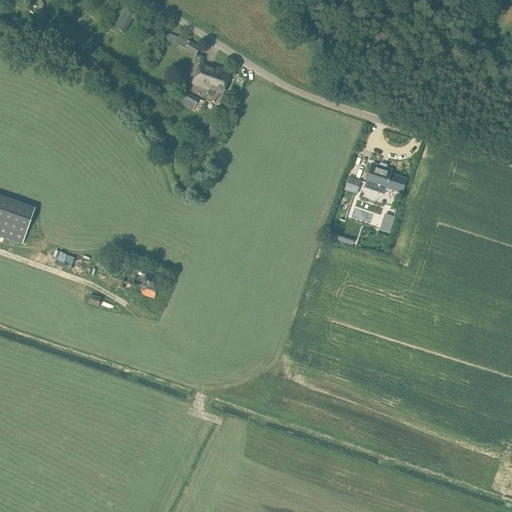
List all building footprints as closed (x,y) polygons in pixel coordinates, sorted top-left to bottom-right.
[(44,8),(44,7),(44,6),(44,5),(44,4),(43,3),(43,2),(42,1),(41,0),(40,0),(32,0),(31,1),(30,2),(30,3),(29,4),(29,5),(29,6),(28,7),(29,8),(29,9),(29,10),(30,11),(30,12),(31,13),(32,13),(33,14),(34,14),(35,15),(36,15),(37,15),(38,15),(39,14),(40,14),(41,13),(42,13),(43,12),(43,11),(44,10),(44,9),(44,8)] [(126,32),(134,16),(125,11),(117,27),(126,32)] [(161,39),(186,49),(190,42),(186,40),(164,31),(161,39)] [(200,48),(190,42),(186,49),(185,49),(195,56),(200,48)] [(217,68),(210,65),(209,67),(199,64),(193,83),(210,89),(212,83),(214,79),(216,80),(217,77),(214,76),(217,68)] [(219,106),(230,72),(217,68),(214,76),(217,77),(216,80),(214,79),(212,83),(210,89),(206,101),(219,106)] [(199,100),(183,91),(179,96),(196,105),(199,100)] [(392,170),(372,164),(366,183),(380,188),(380,186),(402,193),(407,179),(390,174),(392,170)] [(356,194),(361,181),(348,177),(344,190),(356,194)] [(0,195),(0,236),(22,245),(35,208),(0,195)] [(388,234),(394,218),(384,214),(378,230),(388,234)] [(342,242),(351,245),(353,239),(344,236),(342,242)] [(119,288),(153,297),(157,284),(132,277),(130,283),(121,281),(119,288)] [(98,307),(101,298),(90,295),(88,304),(98,307)]
